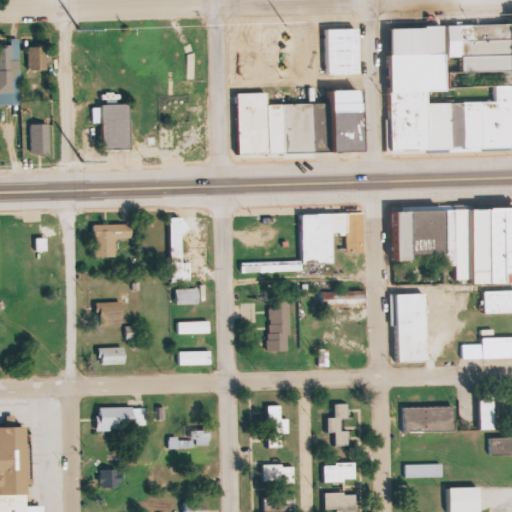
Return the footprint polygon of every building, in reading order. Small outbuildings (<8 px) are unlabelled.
[(511,151),(511,100),(511,25),(390,26),(391,153),(511,151)] [(326,28),(326,74),(359,74),(359,28),(326,28)] [(0,91),(13,92),(13,45),(0,44),(0,91)] [(48,71),(48,45),(29,45),(29,71),(48,71)] [(238,92),(239,153),(365,151),(363,87),(332,88),(333,101),(268,102),(267,91),(238,92)] [(131,104),(104,104),(104,149),(131,149),(131,104)] [(31,154),(49,154),(49,123),(31,123),(31,154)] [(511,207),(396,210),(397,259),(413,259),(413,254),(443,253),(443,264),(455,264),(455,278),(472,278),(472,283),(508,282),(508,273),(511,273),(511,207)] [(335,212),(364,212),(364,251),(347,251),(348,231),(335,231),(335,212)] [(303,214),(332,213),(333,261),(304,262),(303,214)] [(171,281),(171,217),(182,216),(190,227),(182,235),(183,261),(191,261),(191,281),(171,281)] [(93,224),(131,224),(131,237),(115,237),(115,256),(97,256),(97,237),(93,237),(93,224)] [(175,289),(175,304),(199,304),(199,289),(175,289)] [(366,291),(322,291),(322,306),(366,306),(366,291)] [(483,313),(511,313),(511,291),(483,291),(483,313)] [(397,293),(426,292),(428,360),(399,361),(397,293)] [(99,325),(122,325),(122,302),(99,302),(99,325)] [(268,352),(290,352),(290,302),(268,302),(268,352)] [(176,321),(176,333),(210,333),(210,321),(176,321)] [(126,342),(141,342),(141,326),(126,326),(126,342)] [(511,337),(482,337),(482,345),(461,345),(461,358),(511,358),(511,337)] [(125,364),(125,348),(98,348),(98,364),(125,364)] [(177,364),(210,364),(210,351),(177,350),(177,364)] [(494,396),(480,396),(479,430),(494,430),(494,396)] [(341,431),(341,419),(347,419),(347,404),(333,404),(333,417),(326,417),(326,433),(333,433),(333,445),(348,445),(348,431),(341,431)] [(288,419),(281,419),(281,405),(269,405),(269,434),(288,434),(288,419)] [(202,423),(201,406),(190,406),(191,424),(202,423)] [(146,430),(146,407),(97,407),(97,430),(146,430)] [(454,407),(403,407),(403,432),(454,432),(454,407)] [(0,511),(43,511),(43,505),(27,505),(27,426),(0,426),(0,511)] [(210,445),(210,430),(195,430),(195,445),(210,445)] [(194,448),(194,438),(169,438),(169,448),(194,448)] [(511,455),(511,438),(490,438),(490,455),(511,455)] [(355,463),(323,463),(323,480),(355,480),(355,463)] [(442,476),(442,463),(404,463),(404,476),(442,476)] [(262,465),(262,482),(294,482),(294,465),(262,465)] [(120,488),(120,469),(101,469),(101,488),(120,488)] [(355,510),(355,493),(323,493),(323,511),(355,510)] [(263,508),(295,508),(295,495),(263,495),(263,508)] [(208,511),(208,501),(184,501),(183,511),(208,511)]
